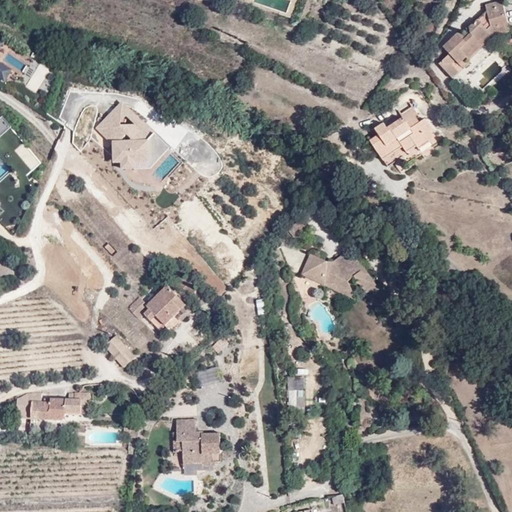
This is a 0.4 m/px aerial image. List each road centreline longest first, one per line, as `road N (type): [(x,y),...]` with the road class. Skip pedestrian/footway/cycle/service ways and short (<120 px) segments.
road 1 (unknown): [(466,425),(368,439),(337,481),(262,500),(269,353),(254,343)]
road 2 (unknown): [(466,425),(406,299),(369,248)]
road 3 (unknown): [(511,345),(424,235)]
